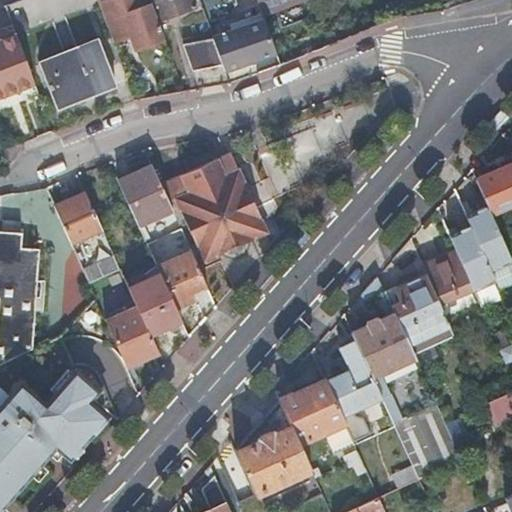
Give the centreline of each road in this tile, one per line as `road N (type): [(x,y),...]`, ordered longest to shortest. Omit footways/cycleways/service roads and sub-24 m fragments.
road 1 (secondary): [(97,511),(511,55)]
road 2 (residential): [(511,39),(392,50),(229,115),(122,135),(0,182)]
